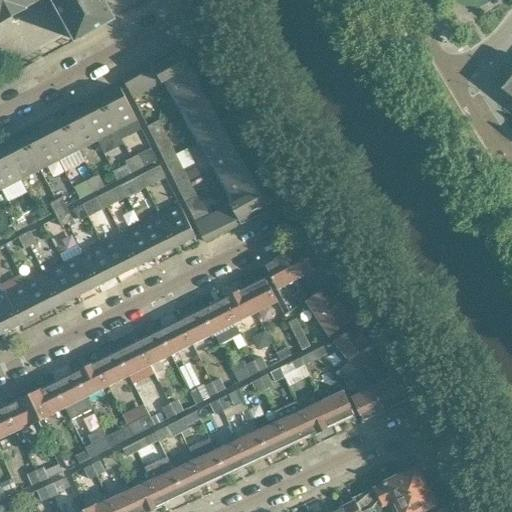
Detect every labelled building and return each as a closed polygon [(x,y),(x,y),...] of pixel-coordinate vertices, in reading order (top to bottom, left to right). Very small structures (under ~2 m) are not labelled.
[(0,0),(0,22),(10,17),(16,14),(41,0),(0,0)] [(115,19),(104,0),(53,0),(76,41),(115,19)] [(201,67),(190,48),(178,55),(175,50),(153,62),(151,63),(151,64),(123,80),(133,96),(163,80),(166,85),(201,67)] [(214,90),(201,67),(166,85),(182,114),(221,93),(218,88),(214,90)] [(511,75),(502,88),(511,95),(511,75)] [(139,121),(122,89),(103,99),(119,131),(139,121)] [(233,124),(220,101),(224,99),(221,93),(182,114),(198,142),(233,124)] [(119,131),(103,99),(83,109),(100,141),(119,131)] [(100,141),(83,109),(64,119),(80,151),(100,141)] [(80,151),(64,119),(44,129),(60,161),(80,151)] [(162,126),(159,120),(148,125),(151,131),(162,126)] [(253,150),(250,144),(246,147),(233,124),(198,142),(214,171),(253,150)] [(165,131),(162,126),(151,131),(154,137),(165,131)] [(44,129),(24,139),(41,171),(47,183),(67,173),(60,161),(44,129)] [(168,137),(165,131),(154,137),(156,143),(168,137)] [(170,143),(168,137),(156,143),(159,149),(170,143)] [(41,171),(24,139),(5,149),(21,181),(41,171)] [(173,149),(170,143),(159,149),(162,154),(173,149)] [(157,159),(151,148),(133,157),(138,168),(157,159)] [(21,181),(5,149),(0,151),(0,187),(2,191),(21,181)] [(176,154),(173,149),(162,154),(165,160),(176,154)] [(265,181),(253,158),(256,156),(253,150),(214,171),(231,200),(265,181)] [(179,160),(176,154),(165,160),(168,166),(179,160)] [(138,168),(133,157),(125,161),(127,164),(113,171),(117,179),(138,168)] [(182,166),(179,160),(168,166),(171,172),(182,166)] [(165,176),(160,165),(140,175),(146,186),(165,176)] [(185,172),(182,166),(171,172),(173,177),(185,172)] [(187,177),(185,172),(173,177),(176,183),(187,177)] [(104,185),(98,174),(92,177),(98,188),(104,185)] [(134,178),(120,185),(126,196),(146,186),(140,175),(134,178)] [(98,188),(92,177),(87,180),(92,191),(98,188)] [(190,183),(187,177),(176,183),(179,189),(190,183)] [(267,211),(264,207),(276,200),(265,181),(231,200),(233,204),(210,215),(220,235),(242,224),(242,225),(267,211)] [(193,189),(190,183),(179,189),(182,194),(193,189)] [(107,206),(126,196),(120,185),(101,195),(107,206)] [(196,194),(193,189),(182,194),(185,200),(196,194)] [(107,206),(101,195),(82,204),(87,215),(107,206)] [(67,208),(62,197),(56,200),(61,211),(67,208)] [(61,211),(56,200),(50,202),(56,214),(61,211)] [(87,215),(82,204),(74,208),(79,219),(87,215)] [(205,204),(190,211),(196,223),(205,242),(220,235),(210,215),(205,204)] [(196,238),(181,206),(160,216),(176,248),(196,238)] [(73,219),(69,211),(67,208),(61,211),(67,222),(73,219)] [(67,222),(61,211),(56,214),(61,225),(67,222)] [(27,225),(21,213),(15,216),(21,228),(27,225)] [(21,228),(15,216),(10,219),(16,230),(21,228)] [(176,248),(160,216),(141,226),(157,257),(176,248)] [(157,257),(141,226),(121,235),(137,267),(157,257)] [(36,242),(30,231),(24,234),(30,245),(36,242)] [(30,245),(24,234),(18,236),(24,247),(30,245)] [(137,267),(121,235),(102,245),(118,277),(137,267)] [(118,277),(102,245),(82,255),(98,286),(118,277)] [(315,270),(311,263),(303,246),(297,249),(297,248),(284,255),(296,280),(315,270)] [(98,286),(82,255),(63,264),(79,296),(98,286)] [(296,280),(284,255),(270,262),(271,263),(265,266),(277,290),(296,280)] [(79,296),(63,264),(43,274),(59,306),(79,296)] [(59,306),(43,274),(24,284),(40,316),(59,306)] [(277,300),(266,278),(244,288),(256,311),(277,300)] [(40,316),(24,284),(4,294),(20,325),(40,316)] [(306,285),(299,289),(307,300),(313,296),(306,285)] [(319,319),(341,303),(332,290),(328,285),(313,296),(307,300),(319,319)] [(256,311),(244,288),(223,299),(223,300),(234,322),(256,311)] [(299,289),(293,294),(299,304),(307,300),(299,289)] [(20,325),(4,294),(0,295),(0,333),(1,335),(20,325)] [(234,322),(223,300),(201,311),(212,333),(234,322)] [(353,321),(350,316),(341,303),(319,319),(331,337),(353,321)] [(193,342),(212,333),(201,311),(182,320),(193,342)] [(302,331),(295,318),(288,321),(295,334),(302,331)] [(193,342),(182,320),(161,331),(172,353),(193,342)] [(371,345),(357,325),(334,341),(349,361),(356,356),(363,351),(371,345)] [(172,353),(161,331),(139,342),(150,364),(172,353)] [(309,345),(302,331),(295,334),(302,348),(309,345)] [(150,364),(139,342),(118,353),(129,375),(150,364)] [(307,363),(326,353),(322,346),(304,356),(307,363)] [(291,354),(287,347),(276,352),(280,359),(291,354)] [(361,362),(367,357),(363,351),(356,356),(361,362)] [(129,375),(118,353),(98,363),(109,385),(129,375)] [(267,366),(261,356),(253,360),(259,370),(267,366)] [(295,369),(307,363),(304,356),(291,362),(295,369)] [(361,362),(356,356),(349,361),(354,367),(361,362)] [(244,361),(231,368),(237,381),(259,370),(253,360),(246,364),(244,361)] [(109,385),(98,363),(97,361),(75,372),(76,373),(87,396),(109,385)] [(284,377),(279,367),(270,372),(274,381),(284,377)] [(93,408),(87,396),(76,373),(54,384),(65,406),(71,418),(93,408)] [(272,384),(267,374),(259,378),(265,388),(272,384)] [(408,401),(396,377),(374,387),(386,412),(400,406),(399,405),(408,401)] [(224,387),(219,378),(211,382),(217,392),(225,388),(224,387)] [(265,388),(259,378),(252,382),(257,392),(265,388)] [(171,398),(189,390),(185,380),(166,388),(171,398)] [(217,392),(211,382),(204,385),(209,396),(217,392)] [(54,412),(65,406),(54,384),(42,390),(41,389),(27,396),(39,421),(55,413),(54,412)] [(386,412),(374,387),(353,398),(364,422),(372,418),(373,419),(386,412)] [(206,398),(202,389),(192,394),(196,403),(206,398)] [(243,400),(238,389),(228,394),(233,405),(243,400)] [(356,415),(345,390),(323,400),(335,425),(356,415)] [(175,413),(196,403),(192,394),(190,391),(177,398),(177,399),(170,403),(175,413)] [(231,406),(225,395),(216,400),(221,411),(231,406)] [(39,421),(27,396),(17,400),(18,402),(5,407),(15,430),(27,425),(32,436),(43,430),(39,421)] [(216,400),(208,404),(213,415),(221,411),(216,400)] [(335,426),(335,425),(323,400),(301,410),(312,435),(312,436),(335,426)] [(312,435),(301,410),(300,410),(295,401),(275,410),(279,420),(291,445),(312,435)] [(170,403),(162,407),(167,418),(175,413),(170,403)] [(0,437),(15,430),(5,407),(0,409),(0,437)] [(200,418),(196,410),(174,422),(179,432),(188,428),(187,425),(200,418)] [(155,424),(149,413),(128,424),(134,435),(155,424)] [(291,445),(279,420),(257,430),(269,455),(283,448),(291,445)] [(179,432),(174,422),(168,425),(174,435),(179,432)] [(111,446),(134,435),(128,424),(106,436),(111,446)] [(168,436),(164,427),(154,432),(158,440),(158,441),(168,436)] [(97,453),(111,446),(106,436),(102,429),(88,436),(92,444),(97,453)] [(269,455),(257,430),(235,440),(247,465),(269,455)] [(158,440),(154,432),(132,443),(136,451),(158,440)] [(209,439),(187,449),(193,460),(205,485),(226,475),(214,450),(209,439)] [(247,465),(235,440),(214,450),(226,475),(247,465)] [(136,451),(132,443),(122,448),(126,456),(136,451)] [(97,453),(92,444),(85,448),(86,450),(90,457),(97,453)] [(90,457),(86,450),(75,455),(79,463),(90,457)] [(117,464),(112,453),(102,458),(107,468),(117,464)] [(185,495),(172,469),(166,456),(144,467),(150,480),(163,505),(185,495)] [(105,470),(99,460),(91,464),(96,474),(105,470)] [(205,485),(193,460),(172,469),(185,495),(205,485)] [(40,481),(62,471),(58,464),(44,469),(43,466),(35,470),(40,481)] [(96,474),(91,464),(83,468),(88,479),(96,474)] [(425,485),(424,483),(417,468),(352,499),(354,503),(346,507),(348,511),(368,511),(374,509),(375,511),(378,511),(383,506),(393,501),(392,500),(425,485)] [(40,481),(35,470),(27,473),(32,484),(40,481)] [(150,511),(163,506),(163,505),(150,480),(128,490),(138,511),(150,511)] [(57,494),(52,483),(45,486),(50,497),(57,494)] [(421,511),(435,504),(431,496),(431,493),(428,487),(425,486),(425,485),(392,500),(393,501),(398,511),(421,511)] [(50,497),(45,486),(38,489),(42,500),(50,497)] [(138,511),(128,490),(108,499),(114,511),(138,511)] [(114,511),(108,499),(80,510),(81,511),(114,511)] [(13,511),(9,502),(1,505),(3,511),(13,511)]
